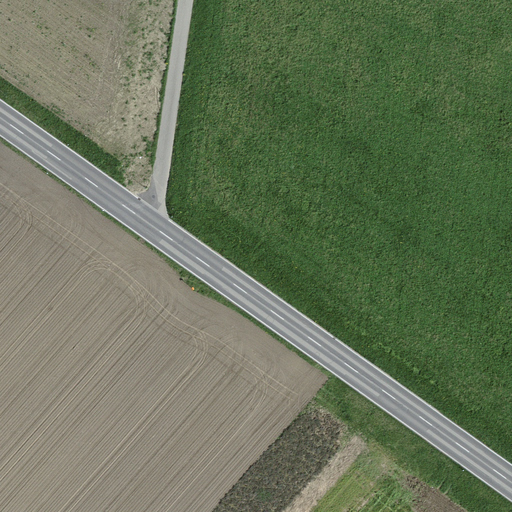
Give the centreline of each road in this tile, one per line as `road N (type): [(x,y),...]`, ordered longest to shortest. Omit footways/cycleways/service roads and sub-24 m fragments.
road 1 (tertiary): [(0,117),(511,480)]
road 2 (track): [(157,223),(186,0)]
